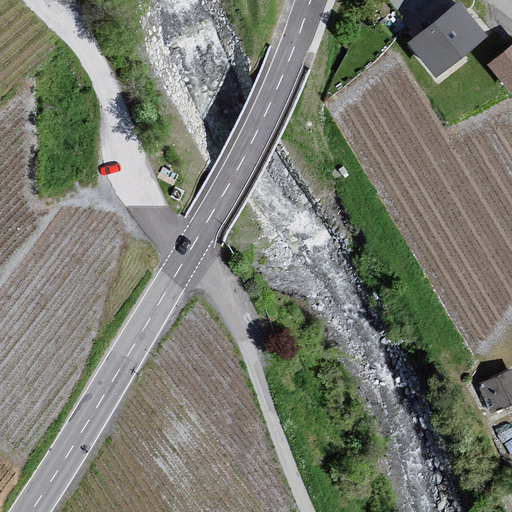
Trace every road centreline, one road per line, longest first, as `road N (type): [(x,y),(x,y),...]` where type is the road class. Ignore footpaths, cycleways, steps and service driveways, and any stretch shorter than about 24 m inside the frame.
road 1 (secondary): [(30,511),(187,253)]
road 2 (residential): [(37,0),(79,41),(108,90),(132,180),(149,213),(187,253)]
road 3 (track): [(187,253),(215,281),(244,338),(306,511)]
road 4 (secondary): [(187,253),(251,141),(310,0)]
road 5 (track): [(0,282),(59,207),(132,180)]
road 6 (track): [(30,89),(33,199),(49,219)]
